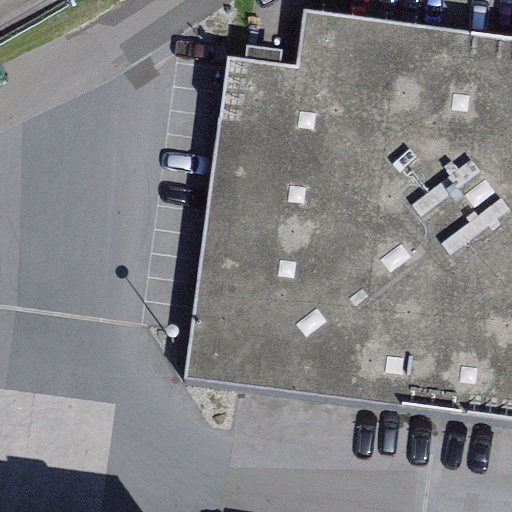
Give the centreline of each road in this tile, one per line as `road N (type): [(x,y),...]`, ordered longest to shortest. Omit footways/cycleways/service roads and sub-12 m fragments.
road 1 (unknown): [(358,511),(106,437),(88,411),(86,362),(119,35)]
road 2 (unclassified): [(178,0),(0,94)]
